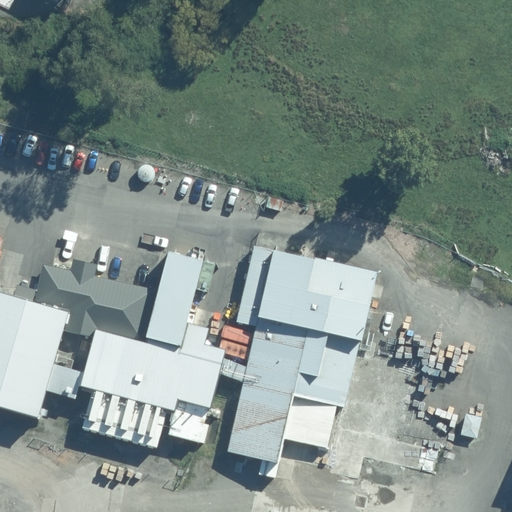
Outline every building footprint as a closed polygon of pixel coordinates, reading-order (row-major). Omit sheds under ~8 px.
[(377,259),(262,234),(242,323),(258,326),(232,445),(281,456),(297,386),(346,397),(377,259)] [(210,246),(173,236),(149,321),(186,332),(210,246)] [(151,287),(50,259),(41,291),(142,320),(151,287)] [(72,303),(0,282),(0,394),(43,406),(72,303)] [(229,352),(100,315),(84,372),(212,408),(229,352)]
